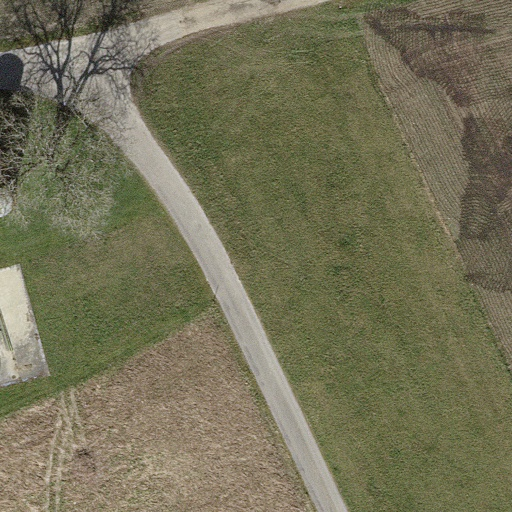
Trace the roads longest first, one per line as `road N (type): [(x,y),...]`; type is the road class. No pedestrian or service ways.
road 1 (track): [(0,81),(75,84),(159,177),(209,257),(331,511)]
road 2 (track): [(75,84),(112,57),(165,36),(320,0)]
